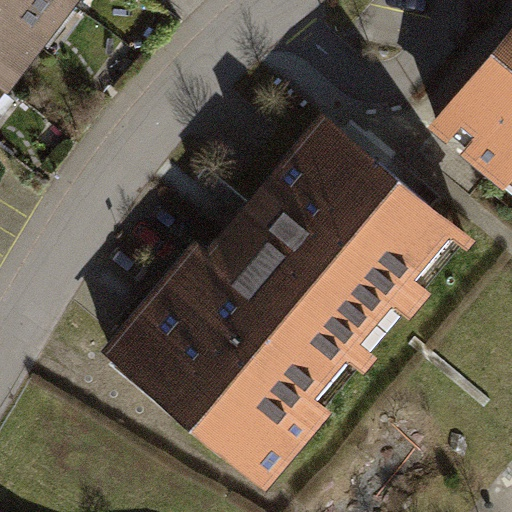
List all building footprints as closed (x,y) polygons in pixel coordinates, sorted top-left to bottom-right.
[(0,0),(0,19),(61,65),(94,21),(64,0),(0,0)] [(109,0),(64,0),(94,21),(109,0)] [(0,81),(32,105),(61,65),(0,19),(0,81)] [(511,26),(429,128),(511,195),(511,26)] [(0,147),(32,105),(0,81),(0,147)] [(472,245),(315,108),(104,349),(261,486),(472,245)]
